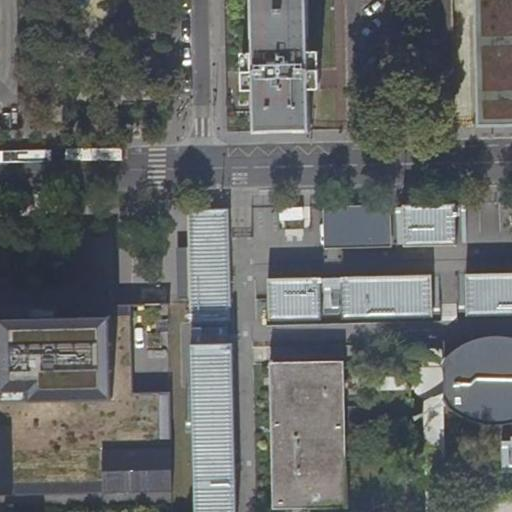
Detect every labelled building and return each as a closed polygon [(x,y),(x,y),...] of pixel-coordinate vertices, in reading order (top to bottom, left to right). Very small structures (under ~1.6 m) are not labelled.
[(253,90),(254,132),(310,131),(309,88),(308,44),(306,0),(251,0),(252,46),(253,90)] [(511,128),(511,0),(470,0),(473,129),(511,128)] [(308,44),(309,88),(320,88),(319,44),(308,44)] [(253,90),(252,46),(242,46),(243,90),(253,90)] [(397,204),(398,246),(458,247),(455,203),(397,204)] [(323,206),(324,249),(398,246),(397,204),(323,206)] [(279,207),(280,229),(310,227),(309,206),(279,207)] [(191,303),(191,323),(233,323),(230,235),(230,210),(188,211),(191,303)] [(511,272),(458,273),(459,319),(511,317),(511,272)] [(267,277),(268,325),(441,319),(438,274),(267,277)] [(0,308),(0,495),(172,491),(169,304),(140,305),(127,305),(120,305),(91,306),(30,307),(0,308)] [(511,337),(509,337),(495,336),(482,338),(472,341),(464,345),(454,350),(447,359),(445,365),(444,370),(444,395),(446,402),(450,408),(456,413),(465,419),(479,424),(496,426),(511,423),(511,337)] [(189,346),(193,511),(235,511),(231,344),(189,346)] [(270,362),(275,508),(316,507),(348,506),(345,435),(342,360),(270,362)] [(511,435),(501,436),(502,480),(511,479),(511,435)]
